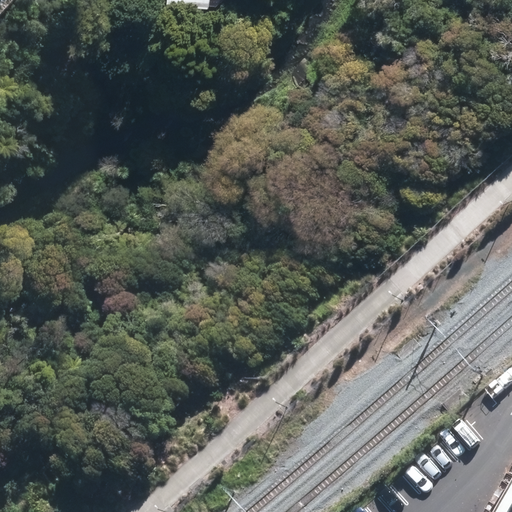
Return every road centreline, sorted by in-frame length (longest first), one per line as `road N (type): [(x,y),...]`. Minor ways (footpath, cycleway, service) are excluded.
road 1 (motorway): [(357,0),(506,511)]
road 2 (motorway): [(393,511),(245,0)]
